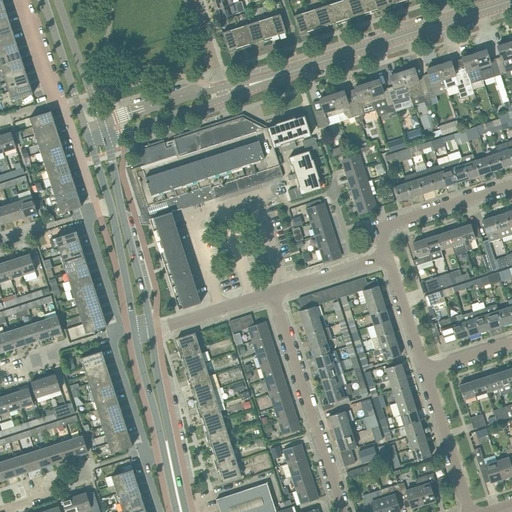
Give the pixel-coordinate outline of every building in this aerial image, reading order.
[(233,3),(231,0),(212,0),(215,9),(233,3)] [(351,0),(341,0),(336,2),(343,22),(350,19),(350,18),(357,15),(351,0)] [(367,0),(351,0),(357,15),(364,13),(364,15),(371,12),(367,0)] [(383,0),(367,0),(371,12),(379,10),(378,8),(385,6),(383,0)] [(233,3),(215,9),(218,19),(244,11),(241,1),(233,3)] [(336,2),(322,6),(328,25),(335,22),(336,24),(343,22),(336,2)] [(322,6),(308,11),(314,31),(322,29),(321,27),(328,25),(322,6)] [(293,16),(299,34),(307,32),(307,33),(314,31),(308,11),(293,16)] [(280,14),(266,18),(272,38),(279,36),(279,34),(286,32),(280,14)] [(0,27),(11,24),(8,16),(0,18),(0,27)] [(266,18),(251,23),(257,41),(264,39),(265,41),(272,38),(266,18)] [(251,23),(237,27),(243,48),(251,45),(250,44),(257,41),(251,23)] [(0,37),(13,33),(11,24),(0,27),(0,37)] [(222,32),(228,51),(236,48),(236,50),(243,48),(237,27),(222,32)] [(0,46),(16,41),(13,33),(0,37),(0,46)] [(0,55),(19,50),(16,41),(0,46),(0,55)] [(511,50),(509,42),(497,46),(502,60),(496,61),(500,75),(506,73),(505,72),(511,69),(511,50)] [(491,63),(486,49),(474,53),(480,73),(493,69),(495,77),(500,75),(496,61),(491,63)] [(22,58),(19,50),(0,55),(0,64),(0,65),(22,58)] [(462,57),(463,61),(466,71),(461,73),(468,96),(474,94),(470,84),(482,80),(480,73),(474,53),(462,57)] [(25,67),(22,58),(0,65),(3,74),(25,67)] [(455,75),(451,61),(439,65),(446,88),(455,85),(460,98),(468,96),(461,73),(455,75)] [(431,82),(426,84),(424,79),(430,97),(435,96),(435,93),(447,89),(446,88),(439,65),(427,69),(431,82)] [(27,76),(25,67),(3,74),(6,82),(27,76)] [(419,81),(414,67),(402,71),(411,99),(423,96),(424,99),(430,97),(424,79),(419,81)] [(390,75),(391,79),(394,89),(388,91),(393,104),(395,111),(402,109),(400,102),(410,99),(411,99),(402,71),(390,75)] [(30,84),(27,76),(6,82),(9,91),(30,84)] [(383,93),(379,79),(367,83),(376,109),(393,104),(388,91),(383,93)] [(367,83),(355,87),(359,100),(354,102),(358,115),(376,109),(367,83)] [(30,84),(9,91),(12,101),(15,100),(20,98),(33,94),(30,84)] [(348,104),(344,90),(332,94),(338,113),(342,112),(348,118),(358,115),(354,102),(348,104)] [(506,92),(500,94),(503,103),(504,103),(505,108),(510,106),(509,101),(506,92)] [(316,114),(315,111),(320,128),(328,125),(326,117),(338,113),(332,94),(320,98),(324,112),(316,114)] [(51,111),(49,111),(30,117),(32,126),(54,119),(51,111)] [(511,116),(511,111),(509,113),(498,116),(499,118),(501,124),(511,120),(511,118),(511,117),(511,116)] [(286,120),(276,123),(276,124),(267,127),(274,147),(281,145),(281,144),(282,143),(292,140),(302,137),(303,136),(303,138),(311,135),(310,132),(308,127),(307,122),(304,115),(296,118),(295,117),(286,120)] [(279,165),(278,161),(277,157),(274,147),(267,127),(265,128),(253,122),(242,117),(175,139),(167,141),(168,144),(165,145),(164,142),(166,148),(151,153),(149,147),(140,150),(145,164),(130,169),(143,207),(166,199),(176,205),(191,200),(192,206),(283,176),(279,165)] [(57,128),(54,119),(32,126),(35,135),(57,128)] [(490,128),(488,122),(476,126),(478,131),(477,132),(479,136),(490,132),(489,128),(490,128)] [(474,133),(477,132),(478,131),(476,126),(465,129),(467,135),(469,139),(475,137),(474,133)] [(59,137),(57,128),(35,135),(38,143),(59,137)] [(421,129),(412,131),(416,141),(424,138),(421,129)] [(434,137),(441,135),(439,129),(432,131),(434,137)] [(467,135),(465,129),(454,133),(455,139),(456,143),(461,141),(460,137),(467,135)] [(16,147),(11,132),(0,135),(0,139),(4,151),(16,147)] [(455,139),(454,133),(442,137),(444,143),(455,139)] [(62,145),(59,137),(38,143),(41,152),(62,145)] [(306,151),(309,150),(318,147),(315,137),(302,141),(306,151)] [(444,143),(442,137),(431,141),(433,146),(432,147),(433,150),(440,148),(439,144),(444,143)] [(400,148),(398,141),(387,144),(390,151),(400,148)] [(421,150),(432,147),(433,146),(431,141),(419,144),(421,150)] [(511,157),(507,142),(495,145),(498,153),(502,167),(511,164),(511,157)] [(421,150),(419,144),(407,148),(409,154),(421,150)] [(65,154),(62,145),(41,152),(43,161),(65,154)] [(409,154),(407,148),(391,153),(393,159),(400,157),(409,154)] [(292,164),(296,175),(300,186),(299,186),(301,194),(321,188),(318,179),(319,178),(313,159),(312,159),(309,150),(306,151),(289,157),(291,164),(292,164)] [(459,151),(447,154),(449,160),(461,157),(459,151)] [(393,159),(391,153),(384,156),(386,161),(393,159)] [(502,167),(498,153),(486,157),(491,171),(502,167)] [(68,163),(65,154),(43,161),(46,170),(68,163)] [(359,154),(342,160),(345,168),(346,168),(348,173),(363,168),(359,154)] [(491,171),(486,157),(475,161),(479,175),(491,171)] [(452,168),(450,161),(438,165),(445,186),(457,182),(452,168)] [(479,175),(475,161),(464,164),(468,178),(479,175)] [(70,171),(68,163),(46,170),(49,178),(70,171)] [(468,178),(464,164),(452,168),(457,182),(468,178)] [(445,186),(438,165),(427,168),(434,189),(445,186)] [(22,168),(13,171),(15,176),(24,173),(23,167),(22,168)] [(363,168),(348,173),(349,178),(348,179),(351,187),(367,181),(363,168)] [(427,168),(415,172),(418,179),(422,193),(434,189),(427,168)] [(73,179),(70,171),(49,178),(52,186),(73,179)] [(8,172),(0,174),(0,179),(0,181),(10,178),(8,172)] [(15,185),(27,181),(25,175),(13,179),(15,185)] [(391,186),(387,175),(382,177),(385,188),(391,186)] [(3,189),(15,185),(13,179),(1,183),(3,189)] [(76,188),(73,179),(52,186),(55,195),(76,188)] [(422,193),(418,179),(406,183),(411,197),(422,193)] [(367,181),(351,187),(353,195),(355,195),(356,200),(372,195),(376,193),(371,180),(367,181)] [(406,183),(395,187),(399,201),(411,197),(406,183)] [(290,198),(291,200),(302,197),(301,194),(299,186),(288,190),(290,198)] [(79,197),(76,188),(55,195),(57,203),(79,197)] [(357,205),(359,214),(376,208),(372,195),(356,200),(358,205),(357,205)] [(37,212),(32,197),(20,201),(25,216),(37,212)] [(60,213),(79,207),(82,206),(79,197),(57,203),(60,213)] [(25,216),(20,201),(8,205),(13,220),(25,216)] [(326,211),(323,203),(307,208),(311,222),(327,217),(325,212),(326,211)] [(13,220),(8,205),(0,207),(0,220),(1,224),(13,220)] [(154,226),(157,225),(158,228),(156,229),(176,223),(174,217),(172,211),(168,213),(164,211),(156,213),(154,217),(150,218),(150,219),(152,218),(154,226)] [(505,212),(494,216),(495,220),(501,238),(511,233),(510,227),(506,216),(505,212)] [(300,216),(293,218),(296,226),(303,224),(300,216)] [(494,216),(482,220),(483,223),(485,229),(487,234),(488,239),(489,241),(501,238),(495,220),(494,216)] [(328,222),(327,217),(311,222),(315,235),(332,230),(330,222),(328,222)] [(159,236),(161,236),(162,239),(160,240),(160,241),(179,234),(176,223),(156,229),(159,236)] [(471,224),(459,227),(460,231),(463,242),(467,251),(473,249),(470,240),(480,236),(476,224),(471,226),(471,224)] [(459,227),(447,231),(449,235),(452,245),(455,255),(467,251),(463,242),(460,231),(459,227)] [(79,239),(76,230),(55,237),(58,246),(79,239)] [(335,238),(332,230),(315,235),(320,249),(335,244),(333,238),(335,238)] [(447,231),(436,235),(437,238),(441,249),(452,245),(449,235),(447,231)] [(301,233),(294,235),(296,241),(303,239),(301,233)] [(162,248),(164,247),(165,251),(163,251),(163,252),(183,246),(179,234),(160,241),(162,248)] [(436,235),(425,239),(426,242),(432,260),(443,257),(441,249),(437,238),(436,235)] [(82,248),(79,239),(58,246),(61,255),(82,248)] [(418,257),(412,258),(414,266),(417,265),(432,260),(426,242),(425,239),(413,242),(414,246),(418,257)] [(324,262),(341,257),(338,248),(337,249),(335,244),(320,249),(324,262)] [(166,259),(168,258),(169,262),(167,263),(187,257),(183,246),(163,252),(166,259)] [(85,257),(82,248),(61,255),(63,263),(85,257)] [(492,271),(498,269),(492,251),(487,253),(492,271)] [(492,271),(487,253),(480,255),(486,273),(492,271)] [(35,270),(30,254),(18,258),(23,274),(35,270)] [(88,265),(85,257),(63,263),(66,272),(88,265)] [(169,270),(171,270),(173,273),(170,274),(171,274),(190,268),(187,257),(167,263),(169,270)] [(23,274),(18,258),(6,262),(11,278),(23,274)] [(0,281),(11,278),(6,262),(0,263),(0,281)] [(90,274),(88,265),(66,272),(69,281),(90,274)] [(173,282),(175,281),(176,285),(174,285),(174,286),(194,279),(190,268),(171,274),(173,282)] [(501,281),(511,277),(511,272),(510,268),(498,271),(501,281)] [(490,285),(501,281),(498,271),(487,275),(489,281),(490,285)] [(463,280),(473,277),(471,272),(461,275),(463,280)] [(435,277),(431,278),(433,284),(439,282),(441,288),(452,284),(448,273),(438,276),(435,277)] [(93,282),(90,274),(69,281),(72,289),(93,282)] [(489,281),(487,275),(477,278),(479,284),(489,281)] [(363,290),(369,288),(367,283),(365,277),(360,278),(363,290)] [(358,292),(363,290),(360,278),(354,280),(358,292)] [(425,280),(420,282),(423,293),(429,291),(438,288),(441,288),(439,282),(433,284),(431,278),(425,280)] [(176,293),(179,292),(180,296),(178,297),(183,295),(197,290),(194,279),(174,286),(176,293)] [(352,293),(358,292),(354,280),(348,282),(352,293)] [(366,302),(382,297),(377,280),(367,283),(369,288),(363,290),(366,302)] [(466,288),(475,286),(473,280),(464,283),(466,288)] [(96,291),(93,282),(72,289),(75,298),(96,291)] [(347,295),(352,293),(348,282),(343,284),(347,295)] [(466,288),(464,283),(457,285),(458,291),(466,288)] [(341,297),(345,296),(347,295),(343,284),(337,286),(341,297)] [(341,297),(337,286),(332,287),(335,299),(340,298),(341,297)] [(31,299),(50,293),(48,287),(29,293),(31,299)] [(330,301),(335,299),(332,287),(326,289),(330,301)] [(324,303),(330,301),(326,289),(321,291),(324,303)] [(179,309),(201,302),(197,290),(183,295),(178,297),(180,304),(182,304),(183,307),(179,309)] [(424,296),(427,307),(439,303),(438,298),(444,296),(442,290),(424,296)] [(99,300),(96,291),(75,298),(77,307),(99,300)] [(319,304),(324,303),(321,291),(315,293),(319,304)] [(19,303),(31,299),(29,293),(17,297),(19,303)] [(313,306),(315,306),(319,304),(315,293),(309,295),(313,306)] [(17,297),(16,294),(2,298),(3,302),(1,303),(3,308),(19,303),(17,297)] [(41,305),(52,301),(50,295),(39,299),(41,305)] [(308,308),(313,306),(309,295),(304,296),(308,308)] [(302,310),(308,308),(304,296),(298,298),(302,310)] [(349,307),(345,296),(341,297),(340,298),(344,309),(349,307)] [(386,308),(382,297),(366,302),(370,313),(386,308)] [(29,309),(41,305),(39,299),(27,303),(29,309)] [(102,309),(99,300),(77,307),(80,316),(102,309)] [(335,312),(341,310),(338,301),(332,303),(335,312)] [(473,311),(480,332),(481,334),(482,334),(481,334),(487,332),(486,330),(492,328),(485,307),(483,302),(478,304),(478,302),(471,304),(473,311)] [(17,313),(29,309),(27,303),(15,307),(17,313)] [(498,310),(496,303),(485,307),(492,328),(503,324),(498,310)] [(308,308),(302,310),(299,311),(303,322),(319,317),(315,306),(313,306),(308,308)] [(511,313),(510,306),(498,310),(503,324),(511,321),(511,313)] [(4,317),(17,313),(15,307),(3,311),(4,317)] [(347,321),(353,319),(349,307),(344,309),(347,321)] [(389,320),(386,308),(370,313),(374,325),(389,320)] [(104,317),(102,309),(80,316),(83,324),(104,317)] [(339,324),(345,322),(341,310),(335,312),(339,324)] [(473,311),(468,313),(462,315),(469,336),(480,332),(473,311)] [(250,327),(255,325),(251,314),(246,316),(250,327)] [(462,315),(461,314),(450,317),(457,339),(469,336),(462,315)] [(63,332),(57,315),(45,319),(51,336),(63,332)] [(248,327),(250,327),(246,316),(240,317),(244,329),(248,327)] [(86,333),(104,327),(107,326),(104,317),(83,324),(86,333)] [(238,331),(244,329),(240,317),(234,319),(238,331)] [(323,329),(319,317),(303,322),(307,334),(323,329)] [(450,317),(448,318),(438,321),(445,343),(457,339),(450,317)] [(51,336),(45,319),(33,323),(39,340),(51,336)] [(232,333),(238,331),(234,319),(229,321),(232,333)] [(351,332),(357,330),(353,319),(347,321),(351,332)] [(393,331),(389,320),(374,325),(377,336),(389,333),(393,331)] [(265,322),(255,325),(250,327),(248,327),(253,341),(268,336),(266,330),(268,330),(265,322)] [(339,324),(341,331),(337,332),(339,336),(343,335),(348,333),(345,322),(339,324)] [(39,340),(33,323),(21,327),(26,344),(39,340)] [(26,344),(21,327),(9,331),(14,348),(26,344)] [(328,327),(323,329),(307,334),(310,345),(326,340),(332,338),(328,327)] [(355,344),(360,342),(357,330),(351,332),(355,344)] [(14,348),(9,331),(0,333),(0,344),(2,352),(14,348)] [(393,331),(389,333),(377,336),(371,338),(375,350),(397,343),(393,331)] [(184,360),(186,367),(204,361),(195,332),(177,338),(179,346),(177,346),(182,361),(184,360)] [(347,346),(352,344),(348,333),(343,335),(347,346)] [(270,341),(268,336),(253,341),(257,354),(274,349),(271,340),(270,341)] [(330,352),(326,340),(310,345),(314,357),(330,352)] [(358,355),(364,353),(360,342),(355,344),(358,355)] [(373,351),(375,356),(383,353),(385,360),(401,355),(397,343),(375,350),(373,351)] [(350,358),(356,356),(352,344),(347,346),(350,358)] [(276,357),(274,349),(257,354),(261,367),(277,362),(275,357),(276,357)] [(105,359),(102,350),(81,357),(83,366),(105,359)] [(334,363),(330,352),(314,357),(318,368),(334,363)] [(364,353),(358,355),(363,369),(368,367),(364,353)] [(354,369),(360,368),(356,356),(350,358),(354,369)] [(108,368),(105,359),(83,366),(86,375),(108,368)] [(204,361),(186,367),(188,374),(187,375),(191,389),(193,389),(195,396),(214,390),(204,361)] [(261,367),(265,379),(266,380),(282,375),(280,367),(278,367),(277,362),(261,367)] [(337,375),(334,363),(318,368),(322,380),(337,375)] [(387,374),(381,376),(382,381),(389,379),(389,380),(405,375),(401,363),(385,368),(387,374)] [(110,376),(108,368),(86,375),(89,383),(110,376)] [(358,381),(363,379),(360,368),(354,369),(358,381)] [(510,384),(505,370),(494,374),(495,378),(498,388),(501,395),(511,391),(510,384)] [(369,386),(374,385),(370,371),(364,372),(369,386)] [(61,389),(56,374),(43,378),(48,393),(61,389)] [(495,378),(494,374),(482,377),(487,392),(498,388),(495,378)] [(266,380),(265,379),(260,381),(261,384),(266,382),(270,394),(285,389),(284,384),(285,383),(282,375),(266,380)] [(341,386),(337,375),(322,380),(325,391),(341,386)] [(409,386),(405,375),(389,380),(393,391),(409,386)] [(113,385),(110,376),(89,383),(92,392),(113,385)] [(487,392),(482,377),(471,381),(475,395),(487,392)] [(48,393),(43,378),(31,382),(36,397),(48,393)] [(361,390),(360,390),(362,398),(368,396),(363,379),(358,381),(361,390)] [(471,381),(459,385),(464,399),(475,395),(471,381)] [(329,403),(333,402),(334,407),(350,401),(348,396),(350,394),(351,393),(351,391),(351,390),(349,383),(341,386),(325,391),(329,403)] [(116,394),(113,385),(92,392),(94,401),(116,394)] [(372,398),(378,396),(374,385),(369,386),(372,398)] [(412,398),(409,386),(393,391),(397,403),(412,398)] [(34,403),(29,388),(16,392),(21,407),(34,403)] [(287,394),(285,389),(270,394),(274,407),(291,402),(288,394),(287,394)] [(204,424),(223,418),(214,390),(195,396),(198,403),(196,403),(200,418),(202,417),(204,424)] [(248,391),(240,394),(242,400),(250,397),(248,391)] [(21,407),(16,392),(4,396),(9,411),(21,407)] [(119,402),(116,394),(94,401),(97,409),(119,402)] [(0,414),(9,411),(4,396),(0,397),(0,414)] [(376,409),(381,408),(378,396),(372,398),(376,409)] [(416,409),(412,398),(397,403),(400,414),(416,409)] [(374,414),(369,399),(360,402),(365,417),(369,416),(374,414)] [(61,405),(61,406),(55,408),(56,413),(55,413),(56,419),(75,413),(72,402),(61,405)] [(121,411),(119,402),(97,409),(100,418),(121,411)] [(294,410),(291,402),(274,407),(279,421),(290,417),(294,416),(292,410),(294,410)] [(380,421),(385,419),(381,408),(376,409),(380,421)] [(420,421),(416,409),(400,414),(404,426),(420,421)] [(124,419),(121,411),(100,418),(103,426),(124,419)] [(333,428),(349,422),(345,411),(329,416),(333,428)] [(497,422),(508,418),(506,412),(495,416),(497,422)] [(42,423),(56,419),(55,413),(40,418),(42,423)] [(374,414),(369,416),(372,425),(377,423),(374,414)] [(481,414),(479,415),(470,418),(474,429),(485,425),(481,414)] [(66,425),(77,421),(75,415),(64,419),(66,425)] [(294,416),(290,417),(279,421),(283,434),(300,429),(297,420),(296,421),(294,416)] [(497,422),(495,416),(487,418),(489,424),(497,422)] [(28,428),(42,423),(40,418),(26,422),(28,428)] [(211,446),(214,453),(232,447),(223,418),(204,424),(207,431),(205,432),(210,446),(211,446)] [(54,428),(66,425),(64,419),(52,423),(54,428)] [(127,428),(124,419),(103,426),(105,435),(127,428)] [(383,432),(389,431),(385,419),(380,421),(383,432)] [(423,432),(420,421),(404,426),(408,437),(423,432)] [(14,426),(12,422),(3,426),(4,430),(2,430),(4,435),(16,431),(14,426)] [(16,431),(28,428),(26,422),(14,426),(16,431)] [(352,434),(349,422),(333,428),(337,439),(352,434)] [(42,432),(54,428),(52,423),(40,427),(42,432)] [(376,441),(382,439),(378,426),(372,427),(376,441)] [(30,436),(42,432),(40,427),(28,430),(30,436)] [(130,436),(127,428),(105,435),(108,443),(130,436)] [(479,438),(488,435),(486,428),(477,431),(479,438)] [(18,440),(30,436),(28,430),(16,434),(18,440)] [(389,431),(383,432),(386,442),(392,440),(389,431)] [(427,444),(423,432),(408,437),(411,449),(423,445),(427,444)] [(6,444),(18,440),(16,434),(4,438),(6,444)] [(337,439),(341,453),(351,449),(357,448),(352,434),(340,438),(337,439)] [(88,452),(83,435),(71,439),(76,456),(88,452)] [(108,443),(111,453),(133,446),(130,436),(108,443)] [(76,456),(71,439),(59,443),(64,460),(76,456)] [(64,460),(59,443),(47,447),(52,464),(64,460)] [(300,444),(295,446),(284,450),(288,463),(304,458),(302,453),(303,453),(300,444)] [(427,444),(423,445),(411,449),(415,461),(431,456),(427,444)] [(383,460),(389,458),(384,445),(378,447),(383,460)] [(391,455),(396,454),(393,445),(388,446),(391,455)] [(273,459),(282,456),(279,446),(270,449),(273,459)] [(52,464),(47,447),(34,451),(40,467),(52,464)] [(232,447),(214,453),(216,460),(214,460),(219,475),(221,474),(223,482),(241,476),(232,447)] [(373,447),(358,451),(362,463),(377,458),(373,447)] [(508,457),(497,461),(501,474),(503,480),(508,478),(508,476),(511,474),(511,468),(510,463),(511,462),(511,449),(511,447),(506,449),(508,457)] [(341,455),(343,460),(354,457),(351,449),(341,453),(341,454),(341,455)] [(501,474),(497,461),(495,455),(483,459),(480,449),(474,451),(481,472),(487,470),(490,481),(491,482),(496,480),(497,482),(503,480),(501,474)] [(40,467),(34,451),(22,455),(28,471),(40,467)] [(396,454),(391,455),(394,467),(400,465),(396,454)] [(28,471),(22,455),(10,459),(16,475),(28,471)] [(354,457),(343,460),(345,466),(355,462),(354,457)] [(305,463),(304,458),(288,463),(292,476),(309,471),(306,463),(305,463)] [(16,475),(10,459),(0,461),(0,467),(4,479),(16,475)] [(349,478),(361,474),(359,468),(347,472),(349,478)] [(136,477),(133,469),(111,476),(114,484),(136,477)] [(312,479),(309,471),(292,476),(297,490),(308,486),(312,485),(310,479),(312,479)] [(414,479),(417,487),(417,486),(423,504),(435,500),(431,489),(437,487),(432,473),(423,476),(414,479)] [(138,486),(136,477),(114,484),(117,493),(138,486)] [(417,487),(406,490),(403,482),(398,484),(402,498),(408,496),(412,508),(423,504),(417,486),(417,487)] [(266,483),(226,496),(216,499),(220,511),(274,511),(276,511),(266,483)] [(402,498),(398,484),(380,490),(387,511),(397,511),(400,511),(396,500),(402,498)] [(312,485),(308,486),(297,490),(301,503),(318,498),(315,489),(314,490),(312,485)] [(141,495),(138,486),(117,493),(120,502),(141,495)] [(363,495),(368,511),(374,511),(375,511),(374,511),(387,511),(380,490),(363,495)] [(91,507),(86,492),(74,496),(79,511),(91,507)] [(353,502),(360,500),(358,493),(352,495),(353,502)] [(144,503),(141,495),(120,502),(123,511),(144,503)] [(77,511),(79,511),(74,496),(62,500),(65,511),(77,511)] [(284,502),(283,502),(286,509),(287,508),(292,506),(290,500),(284,502)] [(146,511),(147,511),(144,503),(123,511),(146,511)]
